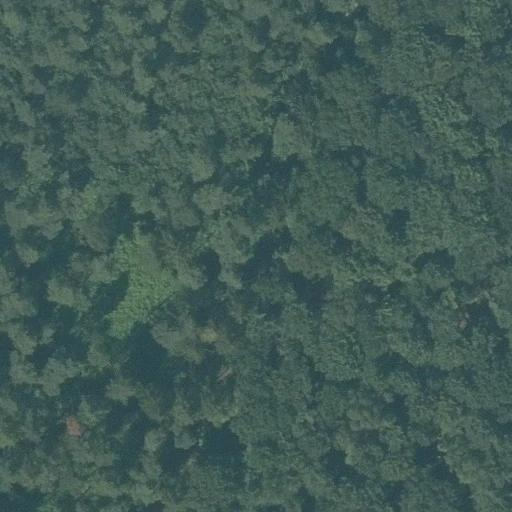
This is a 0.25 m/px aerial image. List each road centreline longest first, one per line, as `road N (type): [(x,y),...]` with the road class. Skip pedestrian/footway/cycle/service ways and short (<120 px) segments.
road 1 (track): [(324,0),(112,511)]
road 2 (track): [(511,429),(159,400)]
